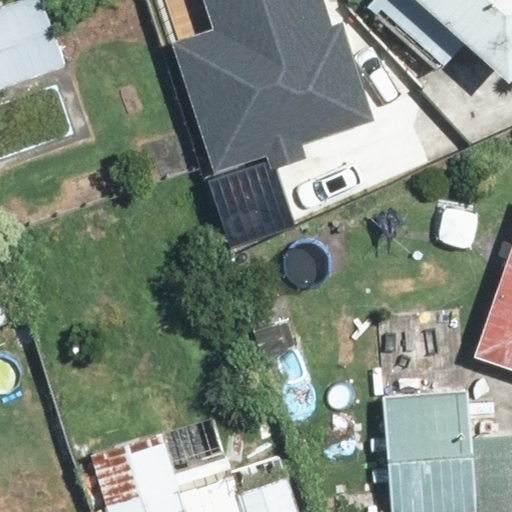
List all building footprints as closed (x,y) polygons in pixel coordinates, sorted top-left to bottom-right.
[(74,0),(14,0),(0,5),(0,95),(97,61),(74,0)] [(174,22),(216,153),(372,104),(338,0),(211,0),(214,9),(174,22)] [(511,0),(453,0),(511,50),(511,0)] [(511,279),(489,352),(511,359),(511,279)] [(394,388),(395,493),(346,493),(346,511),(485,511),(485,509),(511,508),(511,424),(482,425),(482,388),(394,388)] [(178,433),(102,455),(118,511),(310,511),(295,457),(194,486),(178,433)]
